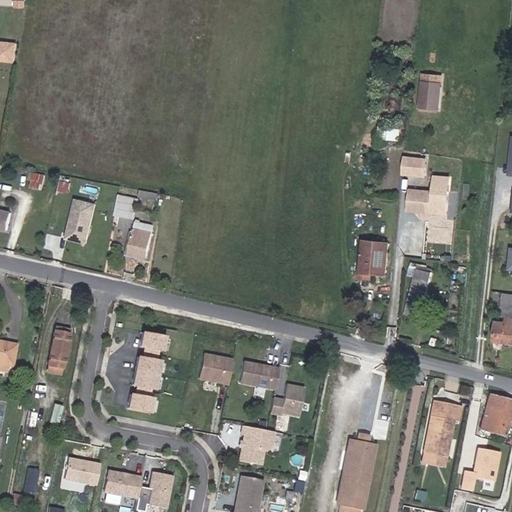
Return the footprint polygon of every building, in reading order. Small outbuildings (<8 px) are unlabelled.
[(427,84),(413,82),(410,105),(425,106),(427,84)] [(394,139),(395,129),(380,127),(379,137),(394,139)] [(424,175),(425,159),(403,157),(402,173),(424,175)] [(46,172),(39,171),(34,170),(31,187),(42,190),(46,172)] [(451,176),(431,173),(428,190),(427,213),(446,215),(451,176)] [(427,213),(428,190),(408,189),(407,208),(417,209),(417,216),(426,217),(427,213)] [(136,199),(117,196),(114,214),(133,218),(136,199)] [(85,243),(94,204),(75,199),(66,238),(85,243)] [(0,201),(0,227),(12,230),(16,213),(1,209),(2,202),(0,201)] [(134,228),(151,231),(153,225),(136,221),(134,228)] [(147,258),(151,231),(134,228),(129,254),(147,258)] [(385,273),(388,244),(363,240),(359,278),(371,279),(371,272),(385,273)] [(420,317),(430,272),(410,268),(409,276),(414,277),(405,314),(420,317)] [(511,292),(501,291),(498,313),(504,314),(503,321),(494,320),(491,339),(511,341),(511,292)] [(46,366),(60,369),(67,334),(53,331),(46,366)] [(160,354),(163,340),(140,335),(138,350),(146,351),(145,360),(136,358),(133,373),(155,377),(158,363),(154,362),(156,353),(160,354)] [(0,364),(6,365),(11,366),(15,344),(0,341),(0,364)] [(226,386),(231,362),(201,356),(196,381),(205,382),(207,381),(209,382),(211,383),(226,386)] [(272,392),(277,372),(241,364),(237,385),(272,392)] [(60,369),(46,366),(45,372),(59,375),(60,369)] [(152,391),(155,377),(133,373),(130,387),(139,389),(137,397),(128,396),(125,410),(148,414),(150,400),(147,399),(149,390),(152,391)] [(280,403),(271,401),(268,416),(278,418),(278,415),(296,419),(302,392),(284,388),(280,403)] [(503,437),(511,404),(511,402),(488,396),(479,430),(503,437)] [(441,418),(444,403),(433,401),(430,416),(441,418)] [(48,421),(59,424),(65,405),(53,402),(48,421)] [(430,416),(423,451),(444,456),(451,420),(456,421),(459,407),(444,403),(441,418),(430,416)] [(266,449),(269,434),(238,428),(237,436),(240,437),(238,444),(237,449),(234,462),(256,467),(259,452),(261,452),(266,449)] [(357,434),(356,442),(366,444),(367,437),(357,434)] [(356,511),(357,509),(360,510),(374,446),(356,442),(348,440),(334,503),(337,504),(335,511),(356,511)] [(492,482),(497,453),(476,449),(473,471),(477,472),(476,479),(492,482)] [(442,465),(444,456),(423,451),(421,461),(442,465)] [(93,486),(98,465),(65,459),(61,479),(93,486)] [(34,491),(37,468),(26,467),(24,490),(34,491)] [(474,472),(463,470),(459,487),(470,490),(474,472)] [(134,500),(139,478),(130,477),(128,478),(126,477),(124,476),(111,473),(107,495),(134,500)] [(164,509),(170,480),(149,476),(145,494),(147,494),(147,497),(145,496),(143,505),(164,509)] [(252,511),(258,482),(236,478),(229,511),(252,511)] [(424,492),(415,490),(414,497),(422,499),(424,492)]
